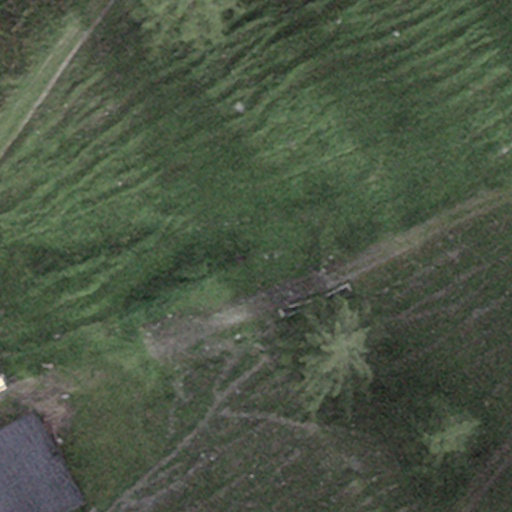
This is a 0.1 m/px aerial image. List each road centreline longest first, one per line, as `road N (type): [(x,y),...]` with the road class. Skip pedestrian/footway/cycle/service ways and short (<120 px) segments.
road 1 (track): [(511,196),(0,396)]
road 2 (track): [(0,136),(103,0)]
